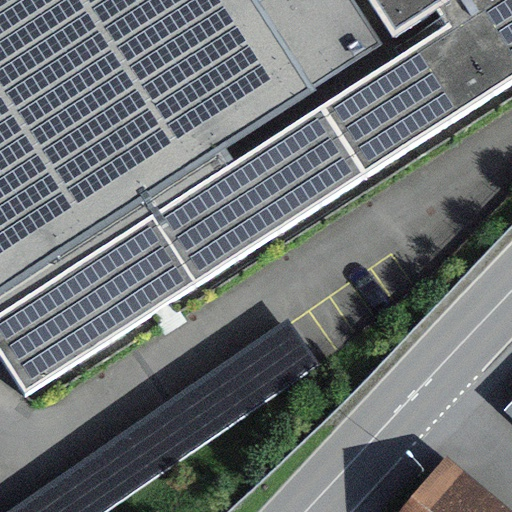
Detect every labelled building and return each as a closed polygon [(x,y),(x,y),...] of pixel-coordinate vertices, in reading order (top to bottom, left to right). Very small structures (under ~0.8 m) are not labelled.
[(0,0),(0,300),(319,96),(316,92),(260,5),(256,0),(0,0)] [(395,41),(367,0),(256,0),(260,5),(267,0),(350,0),(382,49),(316,92),(319,96),(0,300),(0,316),(446,30),(437,15),(395,41)] [(446,30),(0,316),(0,358),(27,399),(178,301),(185,308),(511,95),(511,0),(460,0),(437,15),(446,30)] [(350,0),(267,0),(260,5),(316,92),(382,49),(350,0)] [(367,0),(395,41),(458,0),(367,0)] [(7,511),(107,511),(320,365),(288,319),(7,511)] [(511,511),(511,510),(447,457),(400,511),(511,511)]
